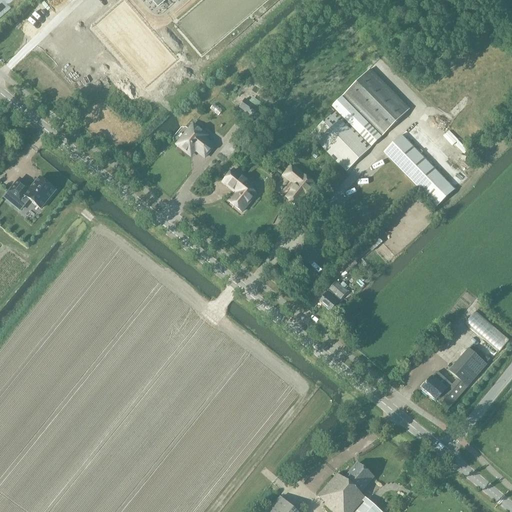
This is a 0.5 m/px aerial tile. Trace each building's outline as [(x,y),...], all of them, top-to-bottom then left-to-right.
[(460,0),(456,4),(463,11),(471,3),(467,0),(460,0)] [(330,111),(334,114),(370,150),(383,137),(410,110),(370,71),(343,98),(330,111)] [(247,114),(250,110),(258,115),(261,111),(244,100),(239,108),(247,114)] [(370,150),(334,114),(313,135),(349,171),(370,150)] [(256,132),(260,126),(252,120),(248,126),(256,132)] [(433,169),(447,156),(415,123),(384,153),(436,208),(454,192),(433,169)] [(196,150),(199,152),(198,153),(204,158),(213,147),(204,140),(207,137),(193,125),(176,146),(188,154),(189,155),(191,155),(193,154),(196,150)] [(285,198),(297,207),(314,186),(291,167),(283,176),(295,186),(285,198)] [(233,189),(234,190),(237,193),(229,203),(241,213),(256,195),(246,187),(249,183),(233,171),(223,183),(232,190),(233,189)] [(28,200),(40,209),(55,191),(40,178),(31,189),(20,180),(9,193),(24,205),(28,200)] [(371,251),(367,247),(353,259),(357,264),(371,251)] [(334,251),(329,257),(323,265),(330,272),(345,255),(337,248),(334,251)] [(317,279),(312,274),(299,288),(305,293),(317,279)] [(336,284),(319,303),(330,312),(339,302),(332,296),(334,295),(341,301),(347,293),(343,290),(339,286),(336,284)] [(461,376),(470,383),(485,366),(467,351),(453,368),(449,373),(457,380),(461,376)] [(447,410),(470,383),(461,376),(457,380),(452,386),(436,372),(431,378),(420,391),(432,400),(435,403),(440,397),(441,398),(438,402),(447,410)] [(338,476),(317,499),(325,506),(324,507),(330,511),(354,511),(360,506),(362,508),(358,511),(378,511),(367,502),(367,503),(365,501),(365,500),(359,496),(374,480),(357,465),(343,481),(338,476)] [(295,511),(280,499),(269,511),(295,511)]
